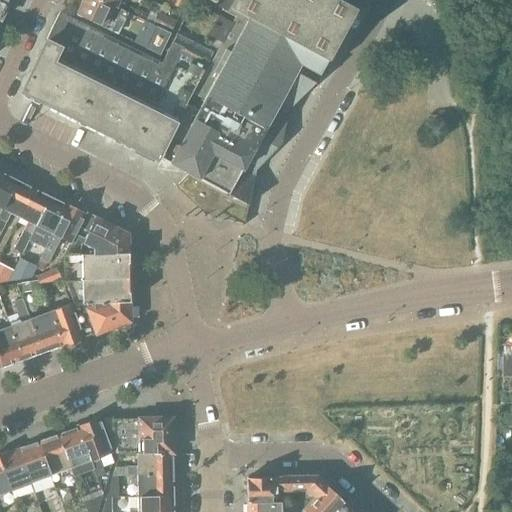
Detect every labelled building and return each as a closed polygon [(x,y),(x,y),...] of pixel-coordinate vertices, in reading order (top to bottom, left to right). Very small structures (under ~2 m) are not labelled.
[(0,0),(0,18),(4,10),(7,11),(10,4),(0,0)] [(127,14),(116,9),(98,0),(82,0),(76,14),(117,34),(127,14)] [(98,0),(116,9),(120,0),(98,0)] [(175,187),(204,214),(243,224),(255,170),(280,144),(288,108),(313,82),(315,79),(353,9),(349,7),(353,0),(204,0),(234,16),(230,23),(217,17),(208,34),(220,41),(192,93),(203,99),(169,163),(188,173),(175,187)] [(171,0),(170,4),(181,9),(184,0),(171,0)] [(174,123),(212,53),(176,34),(161,63),(59,12),(20,92),(156,160),(158,157),(174,123)] [(151,25),(155,27),(169,34),(174,22),(157,14),(151,25)] [(169,34),(155,27),(145,47),(159,54),(169,34)] [(0,211),(15,181),(0,173),(0,211)] [(17,218),(32,189),(15,181),(0,211),(0,231),(9,213),(17,218)] [(32,189),(17,218),(26,222),(13,250),(20,254),(48,198),(32,189)] [(43,230),(50,234),(65,206),(48,198),(20,254),(21,254),(18,259),(27,264),(43,230)] [(47,263),(55,248),(60,239),(67,242),(83,212),(73,208),(69,208),(65,206),(50,234),(34,268),(41,271),(47,263)] [(126,234),(83,212),(67,242),(68,243),(62,255),(70,256),(127,254),(126,234)] [(70,304),(71,305),(129,303),(127,254),(70,256),(70,260),(65,261),(65,265),(63,265),(64,277),(65,277),(74,303),(70,304)] [(37,277),(39,280),(41,286),(60,279),(57,270),(37,277)] [(40,290),(39,280),(19,283),(21,293),(40,290)] [(21,323),(9,328),(21,360),(41,352),(29,320),(24,308),(21,298),(13,302),(21,323)] [(71,305),(83,339),(129,322),(129,303),(71,305)] [(71,343),(83,339),(71,305),(49,313),(61,345),(68,342),(71,343)] [(29,320),(41,352),(61,345),(49,313),(29,320)] [(0,331),(0,363),(1,367),(21,360),(9,328),(0,331)] [(511,355),(501,355),(501,366),(511,366),(511,355)] [(511,366),(501,366),(501,377),(511,377),(511,366)] [(511,388),(500,389),(500,397),(511,397),(511,388)] [(117,455),(136,455),(171,454),(173,454),(172,421),(169,418),(102,419),(117,455)] [(103,475),(97,458),(110,453),(97,419),(86,423),(85,425),(77,428),(91,470),(92,470),(95,478),(103,475)] [(77,428),(57,435),(64,457),(69,469),(72,477),(91,470),(77,428)] [(37,442),(49,476),(69,469),(64,457),(57,435),(37,442)] [(30,484),(49,476),(37,442),(17,450),(30,484)] [(0,464),(10,491),(30,484),(17,450),(9,452),(7,451),(0,453),(0,464)] [(129,476),(171,475),(171,457),(171,454),(136,455),(136,466),(126,466),(126,467),(114,467),(111,476),(126,476),(126,475),(129,475),(129,476)] [(0,494),(10,491),(0,464),(0,494)] [(136,497),(171,496),(171,475),(129,476),(129,484),(136,484),(136,497)] [(245,502),(280,502),(279,487),(292,487),(293,491),(306,490),(306,477),(245,478),(245,502)] [(306,477),(306,490),(306,494),(310,498),(300,509),(303,511),(332,511),(342,502),(315,477),(306,477)] [(109,485),(105,497),(106,497),(111,497),(118,497),(117,485),(109,485)] [(96,511),(101,496),(99,495),(83,502),(86,511),(96,511)] [(128,511),(171,511),(171,496),(136,497),(137,509),(128,509),(128,511)] [(105,497),(100,511),(110,511),(111,497),(106,497),(105,497)] [(245,511),(279,511),(280,502),(245,502),(245,511)] [(353,511),(342,502),(332,511),(353,511)]
